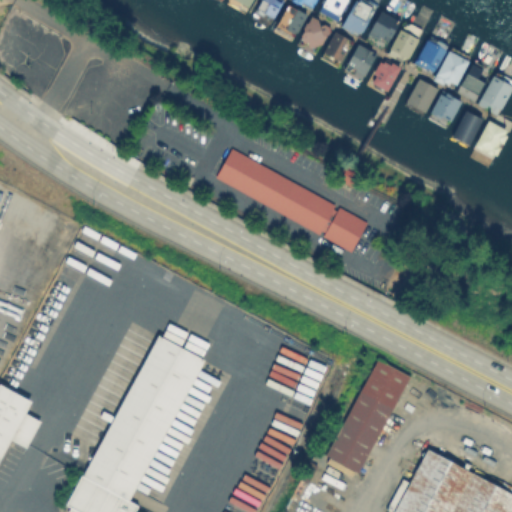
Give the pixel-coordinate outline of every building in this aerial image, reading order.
[(234,7),(245,12),(250,0),(232,0),(236,2),(234,7)] [(272,18),(280,0),(258,0),(254,9),(272,18)] [(293,0),(311,8),(314,0),(293,0)] [(339,19),(345,0),(323,0),(320,13),(339,19)] [(360,35),(373,5),(361,0),(352,0),(341,26),(360,35)] [(305,12),(285,3),(276,25),(295,33),(305,12)] [(363,37),(382,48),(398,20),(379,9),(363,37)] [(299,40),(320,47),(327,23),(306,17),(299,40)] [(387,51),(406,60),(417,37),(398,28),(387,51)] [(321,51),(340,61),(351,39),(332,29),(321,51)] [(434,42),(424,38),(413,63),(433,71),(445,43),(436,39),(434,42)] [(375,52),(356,42),(342,69),(360,79),(375,52)] [(456,85),(466,58),(444,49),(434,77),(456,85)] [(399,65),(381,56),(368,81),(386,90),(399,65)] [(460,83),(477,91),(486,72),(469,63),(460,83)] [(511,84),(490,74),(477,104),(498,113),(511,84)] [(405,102),(425,110),(435,85),(415,77),(405,102)] [(449,121),(459,99),(439,89),(428,112),(449,121)] [(468,145),(481,117),(462,109),(449,136),(468,145)] [(508,130),(487,118),(472,146),(493,157),(508,130)] [(368,224),(352,253),(219,180),(235,151),(368,224)] [(192,359),(118,499),(131,505),(127,511),(74,511),(57,503),(146,335),(192,359)] [(317,451),(369,355),(402,372),(349,468),(317,451)] [(17,446),(1,437),(0,438),(0,395),(18,405),(14,413),(31,421),(17,446)] [(511,492),(511,502),(506,511),(398,511),(393,509),(425,447),(511,492)]
